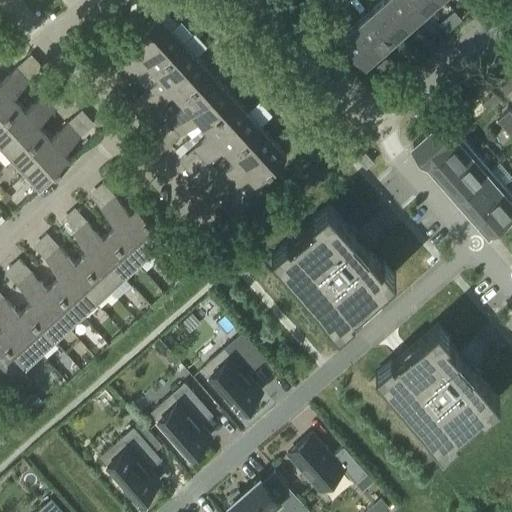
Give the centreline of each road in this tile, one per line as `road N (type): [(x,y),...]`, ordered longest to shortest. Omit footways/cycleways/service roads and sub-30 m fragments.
road 1 (residential): [(171,511),(473,247)]
road 2 (residential): [(511,13),(410,102),(378,115)]
road 3 (residential): [(0,249),(124,135)]
road 4 (residential): [(378,115),(350,104),(263,0)]
road 5 (residential): [(378,115),(398,163),(473,247)]
road 6 (residential): [(207,227),(124,135)]
